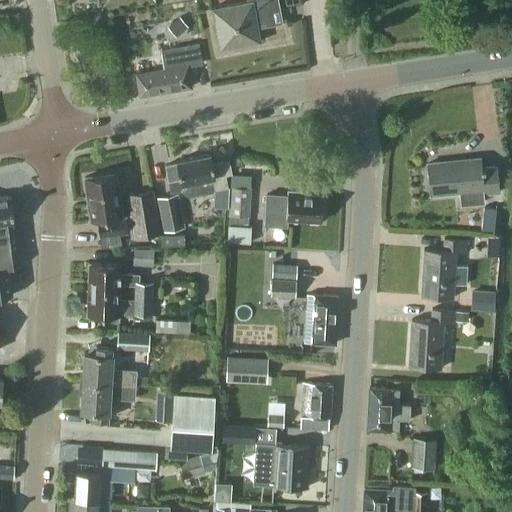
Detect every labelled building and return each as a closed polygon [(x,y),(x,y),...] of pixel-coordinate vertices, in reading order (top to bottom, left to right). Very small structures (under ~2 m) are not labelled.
[(271,10),(280,9),(278,0),(247,0),(248,2),(211,9),(219,50),(260,42),(258,27),(274,24),(271,10)] [(140,96),(192,88),(188,65),(202,63),(199,42),(161,48),(165,71),(136,76),(140,96)] [(170,189),(181,187),(182,191),(185,193),(190,195),(215,190),(215,189),(228,187),(226,173),(233,172),(230,158),(213,162),(211,153),(177,159),(177,163),(165,165),(168,181),(169,180),(170,189)] [(432,193),(459,191),(460,204),(483,202),(482,193),(499,192),(496,166),(482,167),(481,157),(429,162),(432,193)] [(122,243),(120,233),(128,232),(125,215),(123,215),(116,172),(85,177),(91,220),(97,219),(101,247),(122,243)] [(250,187),(230,186),(227,242),(249,243),(250,225),(248,225),(250,187)] [(135,236),(159,233),(153,189),(128,192),(135,236)] [(305,189),(287,189),(287,193),(266,192),(265,211),(265,225),(285,226),(286,218),(289,218),(321,219),(322,194),(305,193),(305,189)] [(157,197),(163,231),(184,226),(177,193),(157,197)] [(11,194),(0,195),(0,293),(12,292),(8,265),(20,263),(11,194)] [(493,229),(495,207),(483,206),(480,228),(493,229)] [(183,231),(159,233),(160,244),(184,242),(183,231)] [(454,297),(455,283),(466,283),(467,265),(456,265),(457,250),(467,251),(468,238),(444,237),(443,248),(423,247),(421,295),(454,297)] [(133,248),(132,264),(153,265),(154,249),(133,248)] [(272,276),(271,295),(294,297),(296,264),(264,262),(263,275),(272,276)] [(135,298),(134,298),(134,312),(152,313),(153,281),(140,281),(141,272),(120,272),(121,263),(90,263),(89,288),(120,289),(120,284),(135,284),(135,298)] [(124,312),(134,312),(134,298),(120,298),(120,289),(89,288),(88,314),(102,315),(102,320),(119,320),(120,308),(124,308),(124,312)] [(493,310),(494,290),(471,289),(470,309),(493,310)] [(335,342),(337,294),(308,292),(306,341),(335,342)] [(469,310),(455,310),(455,309),(432,307),(431,319),(411,317),(408,365),(441,367),(444,321),(455,322),(455,320),(468,321),(469,310)] [(155,318),(155,331),(189,332),(190,319),(155,318)] [(117,331),(116,347),(149,349),(150,333),(117,331)] [(84,351),(82,380),(136,384),(137,368),(112,367),(113,347),(96,346),(96,352),(84,351)] [(227,356),(225,380),(266,382),(267,358),(227,356)] [(135,399),(136,384),(82,380),(80,409),(92,410),(91,416),(108,417),(109,398),(135,399)] [(304,382),(301,427),(329,429),(331,384),(304,382)] [(484,398),(485,385),(476,385),(475,397),(484,398)] [(400,403),(400,387),(369,386),(367,427),(400,429),(400,419),(410,419),(410,404),(400,403)] [(170,447),(185,448),(211,450),(215,396),(172,393),(172,390),(159,390),(158,405),(173,406),(170,447)] [(267,413),(267,426),(283,427),(283,413),(267,413)] [(253,442),(254,424),(223,423),(222,440),(253,442)] [(127,433),(127,443),(156,444),(156,434),(127,433)] [(413,436),(412,466),(434,467),(435,437),(413,436)] [(310,444),(274,443),(274,442),(253,441),(253,456),(273,456),(272,485),(308,486),(310,444)] [(77,471),(75,497),(110,499),(112,479),(116,479),(117,468),(123,468),(155,470),(156,450),(137,449),(116,448),(103,447),(102,462),(102,465),(95,464),(93,472),(77,471)] [(186,457),(187,448),(170,447),(169,456),(186,457)] [(204,473),(204,470),(199,454),(178,460),(183,478),(204,473)] [(14,465),(0,464),(0,477),(13,478),(14,465)] [(412,511),(425,511),(427,489),(414,489),(414,485),(393,484),(393,488),(364,487),(363,511),(392,511),(393,511),(412,511)] [(109,511),(110,499),(75,497),(74,511),(109,511)] [(137,503),(137,511),(169,511),(170,503),(137,503)] [(230,511),(232,504),(216,503),(215,511),(230,511)]
